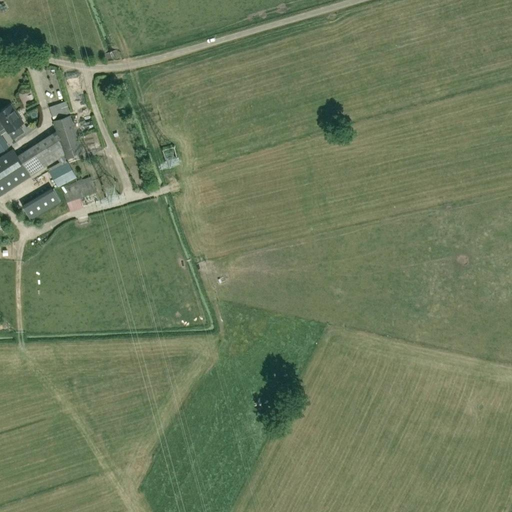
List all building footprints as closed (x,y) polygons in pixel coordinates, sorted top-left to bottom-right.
[(35,103),(44,99),(38,89),(30,93),(35,103)] [(71,114),(71,115),(66,101),(49,107),(54,120),(52,121),(56,131),(64,155),(65,159),(84,153),(71,114)] [(0,120),(5,127),(8,133),(16,127),(23,122),(17,113),(11,104),(3,109),(0,111),(0,120)] [(56,131),(18,156),(31,176),(64,155),(56,131)] [(182,155),(180,144),(168,146),(171,158),(182,155)] [(0,156),(0,196),(31,176),(18,156),(13,148),(0,156)] [(57,188),(77,177),(67,160),(48,171),(57,188)] [(99,197),(91,176),(61,187),(63,191),(57,193),(63,209),(69,207),(69,208),(87,201),(85,198),(90,196),(92,199),(99,197)] [(8,255),(17,252),(15,246),(7,249),(8,255)]
